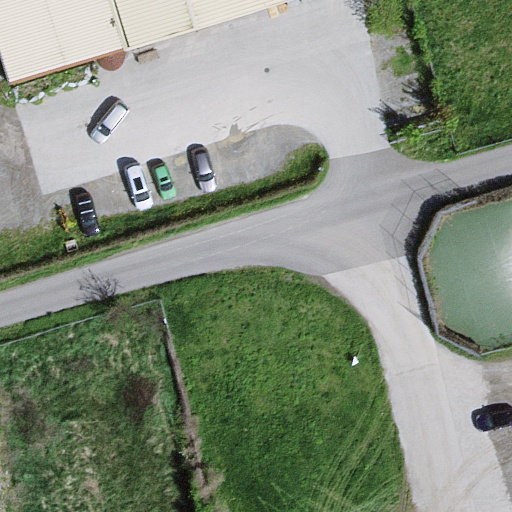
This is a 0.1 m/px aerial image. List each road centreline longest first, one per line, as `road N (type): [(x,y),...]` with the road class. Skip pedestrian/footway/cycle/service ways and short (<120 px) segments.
road 1 (unclassified): [(511,168),(0,317)]
road 2 (track): [(0,140),(331,67),(370,210)]
road 3 (unknown): [(370,210),(390,355),(445,374),(511,418)]
